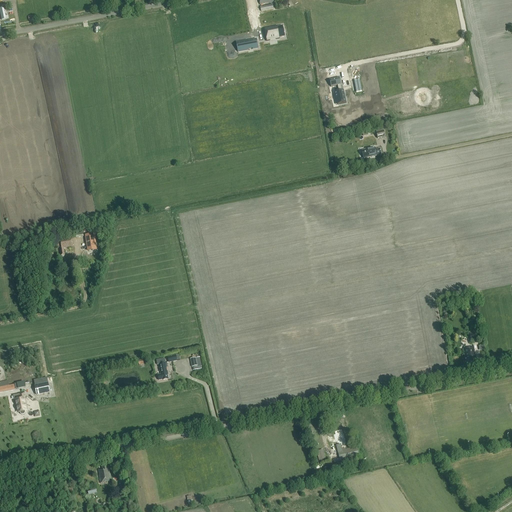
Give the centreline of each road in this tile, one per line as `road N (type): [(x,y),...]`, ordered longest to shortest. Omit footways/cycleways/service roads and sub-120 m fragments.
road 1 (unclassified): [(0,470),(511,368)]
road 2 (unclassified): [(188,0),(0,34)]
road 3 (track): [(457,0),(457,43),(345,64),(342,80)]
